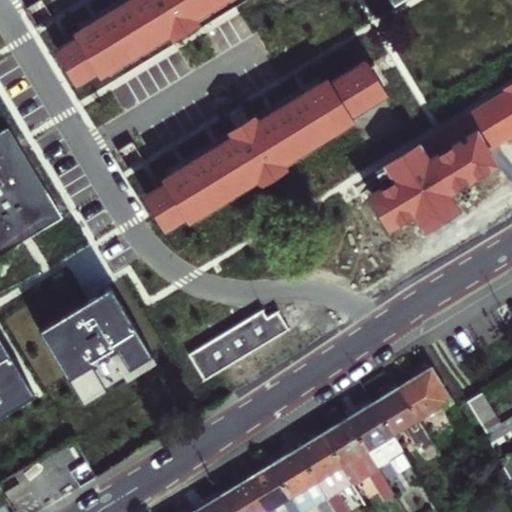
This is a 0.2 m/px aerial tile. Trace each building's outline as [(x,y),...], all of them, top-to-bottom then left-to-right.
[(61,42),(80,72),(100,60),(103,64),(175,18),(179,24),(195,14),(192,7),(203,0),(120,0),(79,26),(81,30),(61,42)] [(155,186),(173,216),(193,204),(196,208),(268,162),(272,168),(289,158),(285,151),(391,86),(388,80),(385,82),(370,58),(373,56),(367,47),(263,113),(261,108),(243,120),(245,124),(172,170),(175,174),(155,186)] [(511,83),(377,164),(379,168),(374,171),(382,185),(376,188),(392,216),(417,201),(426,217),(456,199),(448,185),(496,157),(487,141),(511,126),(511,83)] [(0,130),(0,252),(67,211),(14,122),(0,130)] [(105,285),(36,326),(78,398),(148,357),(105,285)] [(259,338),(272,364),(322,341),(309,314),(259,338)] [(0,343),(0,408),(28,391),(0,343)] [(416,376),(399,387),(418,419),(450,400),(430,367),(416,376)] [(373,402),(393,434),(405,426),(413,440),(416,438),(428,457),(438,451),(418,419),(399,387),(386,394),(373,402)] [(481,391),(467,400),(486,431),(501,422),(481,391)] [(389,460),(403,451),(393,434),(373,402),(362,409),(360,410),(348,417),(378,466),(394,493),(405,486),(389,460)] [(323,433),(353,482),(368,473),(384,499),(394,493),(378,466),(348,417),(334,426),(323,433)] [(311,440),(297,449),(327,498),(335,511),(349,511),(337,492),(353,482),(323,433),(311,440)] [(335,511),(327,498),(297,449),(283,457),(272,464),(300,509),(301,511),(302,511),(316,503),(321,511),(335,511)] [(260,471),(247,479),(266,511),(294,511),(300,509),(272,464),(260,471)] [(221,495),(231,511),(266,511),(247,479),(234,487),(221,495)] [(0,511),(10,511),(0,490),(0,511)] [(209,502),(196,511),(231,511),(221,495),(209,502)]
